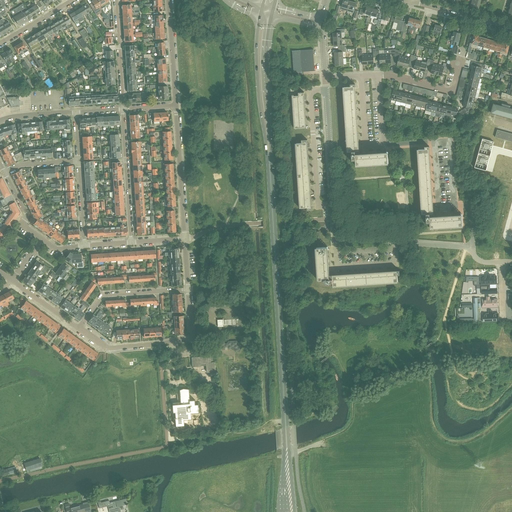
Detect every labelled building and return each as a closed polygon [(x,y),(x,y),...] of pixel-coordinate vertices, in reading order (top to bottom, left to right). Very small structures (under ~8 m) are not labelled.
[(95,13),(101,9),(101,6),(97,0),(93,0),(91,1),(92,3),(90,5),(95,13)] [(97,0),(101,6),(101,9),(110,4),(109,1),(108,0),(97,0)] [(345,0),(343,0),(342,7),(341,9),(345,10),(346,8),(348,9),(350,1),(345,0)] [(350,1),(348,9),(350,9),(349,11),(354,13),(356,3),(350,1)] [(480,4),(472,2),(470,8),(478,10),(480,4)] [(87,4),(82,6),(86,13),(90,11),(91,13),(92,12),(91,10),(87,4)] [(36,5),(32,7),(37,14),(41,11),(36,5)] [(82,6),(78,9),(82,16),(86,13),(82,6)] [(11,12),(13,15),(14,17),(12,18),(15,22),(17,21),(19,25),(27,20),(21,11),(18,7),(14,9),(15,10),(11,12)] [(32,7),(28,10),(32,17),(37,14),(32,7)] [(364,14),(368,15),(368,18),(367,17),(366,21),(369,22),(371,16),(370,16),(372,9),(366,7),(364,14)] [(78,9),(74,11),(80,22),(80,23),(81,23),(83,21),(83,20),(84,19),(82,16),(78,9)] [(372,9),(370,16),(371,16),(377,17),(378,11),(372,9)] [(32,17),(28,10),(24,13),(28,19),(32,17)] [(384,11),(382,16),(383,16),(382,19),(388,21),(389,18),(390,18),(391,13),(387,12),(387,11),(385,10),(384,11)] [(74,11),(69,14),(73,21),(75,25),(80,22),(74,11)] [(396,14),(395,19),(394,22),(398,23),(396,29),(401,31),(404,23),(404,22),(402,21),(403,16),(399,15),(399,14),(398,14),(397,14),(396,14)] [(67,16),(62,18),(66,25),(68,28),(73,26),(71,22),(71,23),(67,16)] [(58,21),(63,30),(64,31),(68,28),(66,25),(62,18),(58,21)] [(0,23),(2,26),(0,27),(0,29),(3,35),(8,32),(1,20),(0,19),(0,23)] [(3,19),(1,20),(8,32),(13,29),(9,22),(6,23),(4,20),(3,19)] [(415,19),(411,33),(414,34),(415,31),(416,28),(419,28),(420,28),(421,21),(415,19)] [(58,21),(54,23),(58,30),(61,28),(62,30),(63,30),(58,21)] [(54,23),(49,26),(53,33),(56,36),(60,34),(59,32),(58,30),(54,23)] [(435,25),(434,30),(438,32),(437,35),(439,36),(440,32),(441,32),(442,27),(435,25)] [(49,26),(45,28),(49,35),(50,36),(51,38),(53,37),(51,34),(53,33),(49,26)] [(45,28),(41,31),(45,38),(47,36),(49,39),(50,42),(52,41),(53,41),(51,38),(50,36),(49,35),(45,28)] [(88,35),(84,29),(79,32),(83,38),(88,35)] [(337,33),(332,33),(333,40),(341,39),(341,33),(344,33),(344,30),(342,29),(336,30),(337,33)] [(41,31),(34,35),(38,42),(41,40),(41,41),(43,40),(42,39),(45,38),(41,31)] [(452,40),(451,45),(453,45),(457,46),(458,42),(459,39),(459,38),(460,34),(454,32),(453,36),(451,35),(450,40),(452,40)] [(34,35),(30,37),(36,47),(38,45),(40,48),(42,47),(40,44),(38,42),(34,35)] [(472,44),(472,46),(475,47),(476,45),(478,46),(480,37),(478,37),(478,36),(474,35),(472,44)] [(30,37),(26,40),(30,47),(33,53),(36,51),(34,48),(36,47),(30,37)] [(83,48),(88,46),(82,37),(78,40),(83,48)] [(480,37),(478,46),(484,47),(486,38),(483,37),(482,38),(480,37)] [(486,38),(484,47),(489,49),(492,40),(489,40),(489,39),(486,38)] [(341,39),(333,40),(333,46),(338,46),(338,49),(346,49),(344,49),(344,48),(346,48),(346,45),(342,46),(341,39)] [(492,40),(489,49),(495,50),(498,41),(495,41),(494,41),(492,40)] [(498,41),(495,50),(501,52),(503,44),(501,43),(501,42),(498,41)] [(23,42),(18,44),(24,53),(28,51),(23,42)] [(503,44),(501,52),(507,53),(510,44),(506,43),(505,44),(503,44)] [(18,54),(19,56),(21,58),(22,59),(23,58),(21,55),(24,53),(18,44),(14,47),(18,54)] [(103,53),(105,53),(106,59),(113,58),(112,51),(106,51),(106,48),(103,48),(103,53)] [(378,48),(375,48),(375,50),(376,58),(379,58),(379,64),(385,64),(384,50),(379,51),(378,48)] [(10,49),(6,52),(14,65),(12,62),(15,60),(12,57),(14,56),(10,49)] [(294,72),(314,71),(313,49),(292,51),(294,72)] [(338,53),(334,53),(334,59),(343,59),(342,52),(346,52),(346,49),(338,49),(338,53)] [(359,59),(362,59),(362,65),(368,65),(367,55),(362,56),(361,50),(358,51),(359,59)] [(367,55),(368,65),(373,64),(372,58),(376,58),(375,50),(372,50),(372,55),(367,55)] [(395,50),(384,50),(385,64),(390,63),(390,56),(394,56),(395,50)] [(395,50),(394,56),(394,57),(398,58),(397,65),(402,66),(404,57),(399,56),(400,52),(395,51),(395,50)] [(1,54),(5,61),(6,61),(9,67),(14,65),(6,52),(1,54)] [(467,58),(474,60),(476,55),(475,54),(476,52),(473,52),(472,54),(469,53),(467,58)] [(38,68),(41,67),(41,66),(34,55),(31,57),(38,68)] [(404,57),(402,66),(408,68),(409,61),(412,62),(414,56),(410,55),(410,58),(404,57)] [(414,56),(412,62),(415,63),(413,69),(419,70),(421,61),(416,60),(417,56),(414,56)] [(421,61),(419,70),(424,72),(426,66),(429,67),(431,60),(428,59),(427,62),(421,61)] [(25,60),(22,62),(27,70),(30,68),(25,60)] [(429,67),(432,67),(430,73),(436,74),(438,65),(433,64),(434,60),(431,60),(429,67)] [(438,65),(436,74),(441,76),(442,72),(447,73),(449,64),(446,64),(443,63),(442,66),(438,65)] [(473,65),(472,70),(481,73),(481,72),(484,73),(485,65),(478,63),(477,66),(473,65)] [(72,78),(76,76),(68,64),(67,65),(71,71),(69,73),(72,78)] [(35,87),(29,78),(26,80),(32,89),(35,87)] [(49,78),(44,81),(48,88),(53,85),(49,78)] [(5,85),(3,86),(1,87),(0,84),(0,108),(10,104),(11,107),(19,106),(19,105),(18,98),(18,93),(12,93),(12,96),(10,96),(9,91),(8,91),(5,85)] [(350,87),(343,87),(348,152),(351,152),(351,161),(355,160),(355,166),(388,163),(387,154),(358,156),(353,87),(355,87),(354,84),(350,84),(350,87)] [(298,93),(297,88),(286,89),(287,97),(293,96),(293,97),(295,129),(304,128),(302,96),(304,96),(304,92),(298,93)] [(501,96),(506,98),(511,99),(511,89),(509,95),(502,92),(501,96)] [(390,90),(389,94),(387,100),(390,101),(390,103),(395,104),(396,101),(398,92),(393,91),(390,90)] [(132,93),(132,95),(128,95),(128,102),(136,102),(135,98),(140,98),(140,93),(132,93)] [(465,108),(462,110),(465,115),(466,117),(469,115),(468,113),(471,111),(472,108),(473,103),(464,100),(463,105),(466,106),(465,108)] [(511,118),(511,109),(509,109),(510,106),(502,104),(501,106),(494,104),(491,112),(502,115),(501,116),(504,116),(505,116),(511,118)] [(453,107),(450,117),(455,118),(456,114),(458,114),(460,113),(462,116),(465,115),(462,110),(458,112),(457,111),(458,109),(453,107)] [(14,124),(8,126),(10,134),(11,136),(12,140),(14,139),(13,134),(16,132),(14,124)] [(8,126),(2,128),(5,136),(10,134),(8,126)] [(495,137),(511,141),(511,134),(497,130),(495,137)] [(296,144),(296,146),(300,209),(306,208),(307,211),(312,210),(311,207),(310,207),(306,143),(307,143),(307,140),(301,140),(301,143),(296,144)] [(7,146),(0,150),(0,152),(1,154),(2,156),(10,152),(7,146)] [(418,150),(418,151),(422,214),(425,214),(426,223),(429,222),(430,228),(462,225),(462,216),(432,218),(427,149),(429,149),(429,146),(424,147),(424,149),(418,150)] [(11,151),(10,152),(2,156),(3,158),(3,159),(3,160),(4,160),(4,161),(12,157),(11,154),(12,153),(11,151)] [(18,161),(24,158),(21,152),(15,155),(17,160),(18,161)] [(12,157),(4,161),(5,163),(7,167),(11,165),(10,165),(15,162),(12,157)] [(164,164),(165,172),(173,171),(172,163),(164,164)] [(37,172),(36,172),(35,172),(35,178),(38,178),(43,178),(43,169),(37,170),(37,172)] [(13,178),(14,180),(22,176),(19,171),(14,173),(11,174),(13,178)] [(22,176),(14,180),(17,185),(24,181),(22,176)] [(24,181),(17,185),(19,190),(27,186),(24,181)] [(30,191),(27,186),(19,190),(22,195),(30,191)] [(32,195),(30,191),(22,195),(24,200),(32,195)] [(1,202),(2,204),(13,198),(11,195),(0,201),(1,202)] [(32,195),(24,200),(27,204),(35,200),(32,195)] [(13,198),(2,204),(3,206),(14,201),(13,198)] [(35,200),(27,204),(30,209),(37,205),(35,200)] [(14,202),(6,206),(3,208),(5,210),(9,207),(11,210),(17,207),(14,202)] [(37,205),(30,209),(32,214),(40,210),(37,205)] [(12,212),(11,213),(16,217),(20,212),(17,207),(11,210),(12,212)] [(40,210),(32,214),(35,219),(39,217),(42,215),(40,210)] [(3,215),(7,218),(13,222),(16,217),(11,213),(9,216),(5,213),(3,215)] [(0,219),(0,220),(9,227),(13,222),(7,218),(6,220),(1,217),(0,219)] [(39,217),(35,219),(36,221),(33,224),(38,228),(43,220),(39,217)] [(1,227),(6,231),(9,227),(0,220),(0,222),(3,225),(1,227)] [(43,220),(38,228),(42,231),(48,224),(43,220)] [(48,224),(42,231),(47,234),(52,227),(48,224)] [(52,227),(47,234),(51,237),(57,230),(52,227)] [(54,239),(56,241),(61,233),(57,230),(51,237),(52,238),(53,239),(54,239)] [(61,233),(56,241),(60,244),(63,240),(68,239),(68,237),(66,237),(61,233)] [(316,248),(316,250),(318,280),(323,280),(323,283),(332,283),(332,286),(397,282),(397,276),(399,275),(399,271),(396,271),(396,272),(328,277),(326,247),(316,248)] [(65,259),(69,262),(70,263),(76,263),(77,268),(83,268),(83,261),(81,261),(81,254),(73,255),(70,253),(65,259)] [(42,264),(37,260),(33,266),(41,272),(44,274),(46,272),(45,271),(46,270),(45,270),(47,267),(42,264)] [(63,262),(59,268),(65,272),(69,266),(63,262)] [(33,266),(30,271),(37,276),(38,273),(40,274),(41,272),(33,266)] [(55,273),(59,276),(62,278),(63,279),(67,274),(65,272),(59,268),(55,273)] [(30,271),(26,276),(35,282),(36,279),(35,278),(37,276),(30,271)] [(151,275),(148,275),(148,281),(155,281),(155,277),(156,276),(156,273),(151,273),(151,275)] [(120,277),(117,277),(117,283),(124,283),(123,279),(126,278),(126,275),(120,275),(120,277)] [(497,275),(481,275),(481,286),(498,285),(497,275)] [(35,282),(26,276),(23,280),(30,285),(32,283),(33,284),(35,282)] [(86,286),(88,287),(88,286),(93,290),(96,285),(93,282),(95,281),(94,278),(90,280),(86,286)] [(41,286),(38,291),(43,294),(49,286),(47,284),(46,286),(43,284),(42,284),(41,286)] [(49,286),(43,294),(48,298),(53,291),(50,289),(51,288),(49,286)] [(84,289),(83,291),(89,295),(93,290),(88,286),(88,287),(85,290),(84,289)] [(10,291),(4,294),(7,301),(14,298),(10,291)] [(53,291),(48,298),(52,301),(59,293),(58,292),(58,293),(56,292),(55,293),(53,291)] [(82,295),(80,298),(84,301),(89,295),(83,291),(80,294),(82,295)] [(59,293),(52,301),(57,304),(62,298),(59,296),(61,294),(59,293)] [(156,297),(149,298),(150,304),(153,303),(153,305),(158,305),(158,301),(156,301),(156,297)] [(497,297),(481,298),(482,306),(497,306),(497,297)] [(130,303),(127,303),(128,307),(133,307),(133,305),(137,305),(136,299),(130,299),(130,303)] [(60,307),(65,310),(70,303),(65,300),(60,307)] [(21,307),(27,311),(31,305),(25,301),(21,307)] [(70,303),(65,310),(70,314),(75,307),(72,305),(73,304),(71,302),(70,303)] [(85,302),(83,305),(74,317),(79,320),(84,313),(82,312),(85,307),(88,309),(90,306),(85,302)] [(31,305),(27,311),(32,316),(37,309),(31,305)] [(75,307),(70,314),(74,317),(83,305),(80,309),(78,307),(77,309),(75,307)] [(167,315),(169,314),(174,314),(174,312),(182,312),(182,306),(173,306),(173,308),(171,308),(171,312),(167,312),(167,315)] [(37,309),(32,316),(38,320),(43,314),(37,309)] [(88,322),(93,325),(98,318),(98,319),(103,312),(100,310),(97,314),(95,317),(93,315),(88,322)] [(488,313),(483,313),(483,322),(500,321),(500,313),(494,313),(494,310),(488,311),(488,313)] [(43,314),(38,320),(44,324),(48,318),(43,314)] [(174,314),(169,314),(169,317),(174,317),(174,319),(172,320),(172,322),(174,322),(183,321),(182,316),(174,316),(174,314)] [(48,318),(44,324),(50,328),(54,322),(48,318)] [(98,318),(93,325),(97,329),(102,322),(98,319),(98,318)] [(54,322),(50,328),(55,332),(60,326),(54,322)] [(102,322),(97,329),(102,332),(108,324),(106,322),(105,324),(102,322)] [(108,324),(102,332),(107,336),(112,329),(109,327),(110,325),(108,324)] [(59,335),(64,339),(69,333),(63,329),(59,335)] [(69,333),(64,339),(70,343),(75,337),(69,333)] [(75,337),(70,343),(76,347),(80,341),(75,337)] [(80,341),(76,347),(82,352),(86,345),(80,341)] [(240,350),(242,348),(240,346),(241,344),(240,342),(238,342),(237,341),(228,341),(227,343),(225,343),(224,341),(222,342),(221,343),(222,345),(221,347),(222,349),(225,349),(226,347),(228,347),(229,349),(231,349),(234,350),(235,352),(238,352),(239,350),(240,350)] [(86,345),(82,352),(87,356),(92,350),(86,345)] [(92,350),(87,356),(93,360),(98,354),(92,350)] [(192,357),(193,367),(201,366),(207,365),(207,372),(216,372),(215,362),(214,362),(213,362),(212,353),(200,354),(200,357),(192,357)] [(180,390),(181,404),(179,404),(178,402),(173,403),(174,413),(176,412),(176,417),(175,417),(175,418),(176,418),(176,426),(185,425),(184,420),(192,419),(191,413),(199,413),(199,404),(195,405),(195,400),(190,400),(189,389),(183,389),(180,390)] [(26,471),(27,470),(27,473),(37,470),(42,468),(41,466),(43,465),(40,458),(24,463),(26,471)] [(0,471),(1,476),(17,471),(15,467),(8,469),(0,471)] [(109,500),(101,502),(101,501),(98,502),(99,508),(102,507),(108,506),(109,511),(120,511),(119,506),(127,504),(125,498),(110,502),(109,500)] [(65,505),(66,508),(66,511),(83,511),(90,510),(88,502),(83,503),(83,504),(70,508),(70,507),(69,504),(65,505)]
